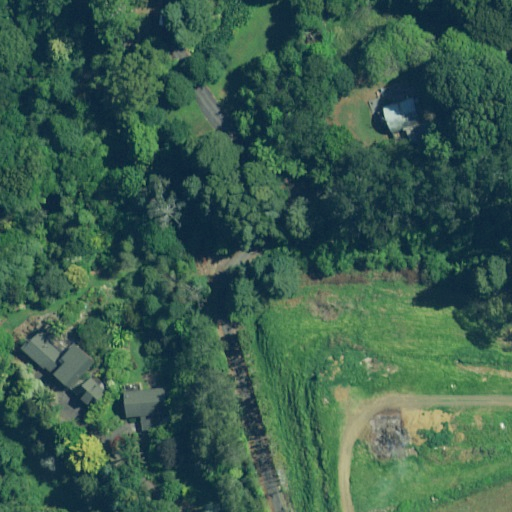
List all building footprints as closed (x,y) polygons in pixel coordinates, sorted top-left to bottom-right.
[(423,123),(416,98),(388,106),(395,131),(423,123)] [(436,129),(410,130),(411,145),(436,144),(436,129)] [(62,332),(50,322),(31,342),(29,340),(22,348),(44,369),(46,368),(71,388),(96,361),(76,344),(64,358),(60,354),(61,353),(51,344),(62,332)] [(106,390),(94,378),(78,395),(91,406),(106,390)] [(166,388),(125,392),(127,418),(168,414),(166,388)]
